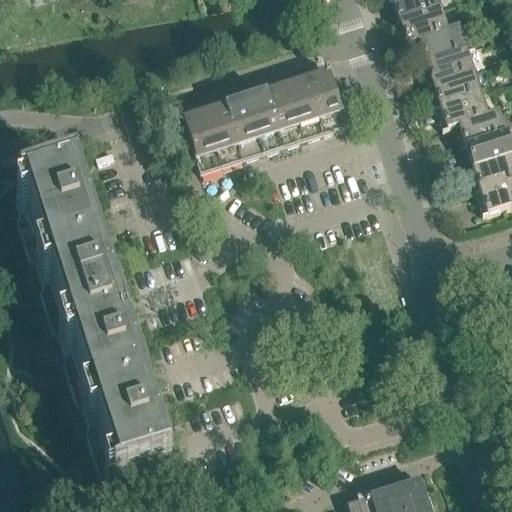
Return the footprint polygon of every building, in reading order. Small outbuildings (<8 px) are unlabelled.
[(434,0),(415,0),(393,7),(400,30),(440,17),(434,0)] [(419,49),(418,48),(447,39),(447,38),(440,17),(400,30),(407,52),(419,49)] [(447,39),(418,48),(419,49),(426,70),(466,57),(458,34),(447,38),(447,39)] [(466,57),(426,70),(433,92),(473,79),(466,57)] [(326,74),(305,81),(306,85),(175,127),(189,169),(195,167),(200,182),(345,135),(326,74)] [(473,79),(433,92),(440,114),(480,101),(473,79)] [(459,133),(458,133),(487,123),(480,101),(440,114),(447,137),(459,133)] [(487,123),(458,133),(459,133),(465,155),(505,142),(498,119),(487,123)] [(511,162),(505,142),(465,155),(473,177),(511,163),(511,162)] [(511,163),(473,177),(480,199),(511,188),(511,163)] [(511,188),(480,199),(487,221),(511,213),(511,188)] [(35,271),(37,277),(97,257),(90,235),(96,233),(91,217),(87,206),(82,208),(76,191),(15,211),(19,223),(16,230),(29,268),(35,271)] [(97,257),(37,277),(42,295),(39,301),(51,338),(52,339),(58,342),(60,348),(120,328),(113,306),(119,304),(110,277),(105,279),(97,257)] [(136,377),(142,375),(133,349),(128,350),(120,328),(60,348),(65,366),(62,372),(75,411),(81,414),(83,419),(143,399),(136,377)] [(88,437),(85,443),(98,482),(104,485),(108,498),(169,478),(159,448),(165,447),(156,420),(151,422),(143,399),(83,419),(88,437)] [(232,477),(216,483),(221,499),(238,493),(232,477)] [(425,511),(424,506),(427,505),(422,489),(349,511),(425,511)]
